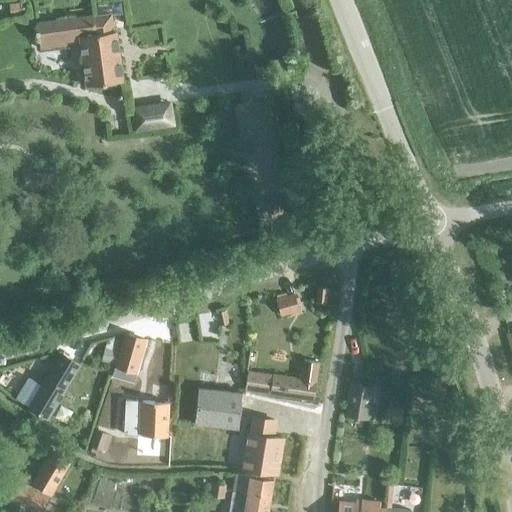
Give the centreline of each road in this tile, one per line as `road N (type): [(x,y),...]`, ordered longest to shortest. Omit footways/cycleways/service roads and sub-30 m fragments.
road 1 (residential): [(350,247),(0,349)]
road 2 (tertiary): [(511,480),(493,394),(428,221)]
road 3 (residential): [(318,511),(350,247)]
road 4 (tertiary): [(428,221),(341,0)]
